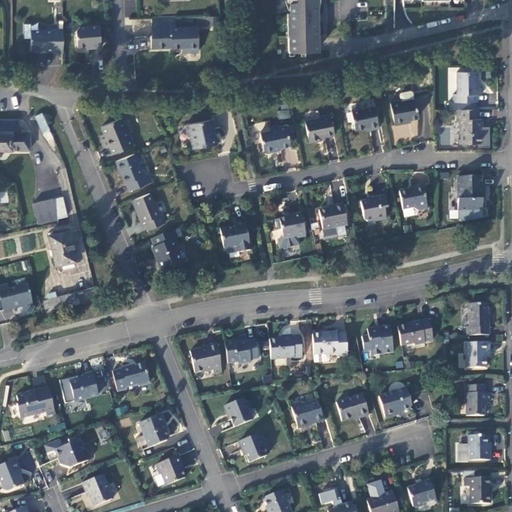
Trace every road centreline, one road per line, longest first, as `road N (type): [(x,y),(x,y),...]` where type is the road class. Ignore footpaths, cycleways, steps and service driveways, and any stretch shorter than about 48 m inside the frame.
road 1 (residential): [(511,259),(374,290),(152,321)]
road 2 (residential): [(511,155),(378,162),(236,188),(207,179)]
road 3 (residential): [(0,76),(48,93),(121,94),(118,0)]
road 4 (residential): [(219,487),(411,437)]
road 5 (residential): [(152,321),(80,150)]
road 6 (residential): [(219,487),(152,321)]
road 7 (residential): [(511,0),(511,155)]
road 8 (residential): [(152,321),(5,360)]
